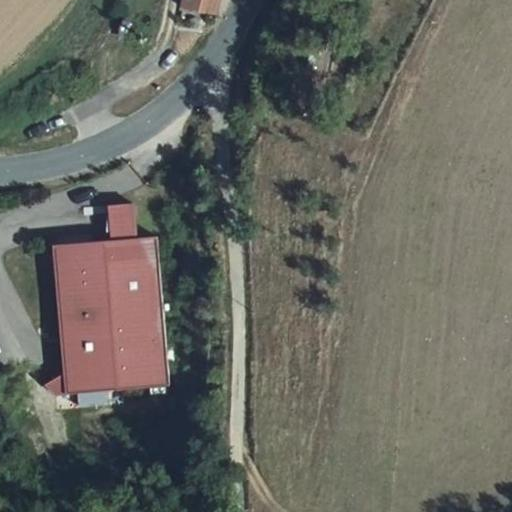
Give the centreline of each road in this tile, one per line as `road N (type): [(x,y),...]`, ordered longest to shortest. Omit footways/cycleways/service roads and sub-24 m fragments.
road 1 (tertiary): [(0,170),(97,148),(206,68),(238,0)]
road 2 (track): [(97,148),(97,107),(162,46),(170,0)]
